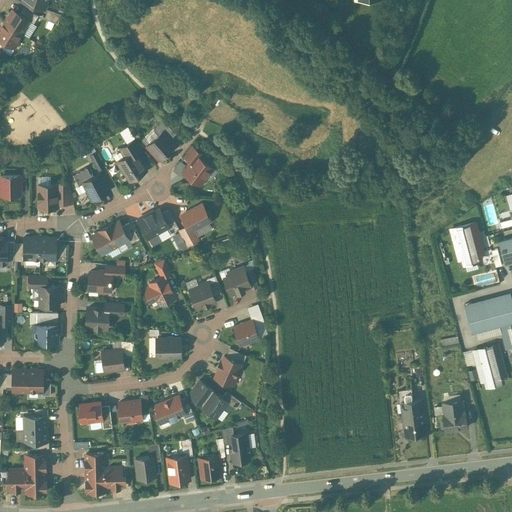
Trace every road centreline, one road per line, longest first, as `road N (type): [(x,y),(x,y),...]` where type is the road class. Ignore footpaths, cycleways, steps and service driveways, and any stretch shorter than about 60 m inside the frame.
road 1 (tertiary): [(511,461),(269,491)]
road 2 (residential): [(65,390),(180,373),(224,313),(273,293)]
road 3 (residential): [(199,129),(157,188),(73,223)]
road 4 (tertiary): [(269,491),(111,511)]
road 5 (residential): [(66,359),(73,223)]
road 6 (residential): [(71,511),(65,390)]
